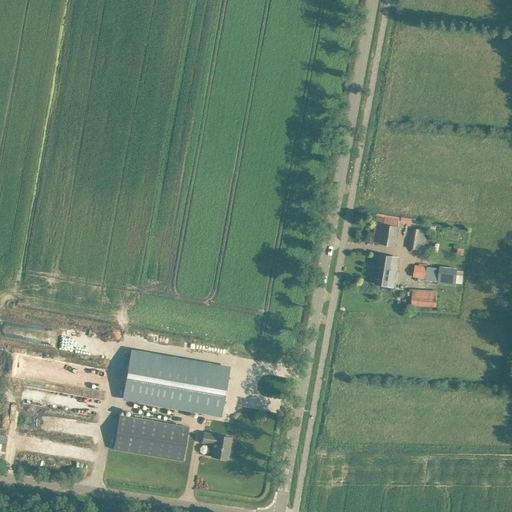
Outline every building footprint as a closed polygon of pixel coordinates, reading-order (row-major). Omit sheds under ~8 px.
[(373,243),(383,244),(395,246),(399,220),(385,218),(377,216),(373,243)] [(411,248),(411,251),(417,252),(417,249),(424,250),(427,230),(411,227),(408,247),(411,248)] [(394,287),(399,259),(399,257),(379,254),(375,284),(394,287)] [(425,277),(427,265),(418,265),(415,264),(413,276),(425,278),(425,277)] [(462,283),(464,270),(457,269),(457,268),(439,265),(437,282),(456,284),(456,282),(462,283)] [(411,305),(435,306),(436,290),(413,288),(411,305)] [(123,397),(212,413),(217,382),(128,367),(123,397)] [(98,398),(100,391),(87,388),(85,395),(98,398)] [(54,408),(71,408),(71,395),(49,395),(49,403),(54,403),(54,408)] [(113,449),(183,461),(189,427),(119,415),(113,449)] [(214,444),(211,456),(227,459),(231,437),(204,432),(202,442),(214,444)]
